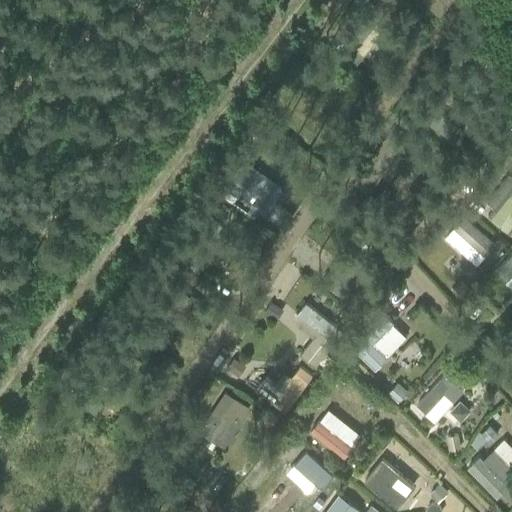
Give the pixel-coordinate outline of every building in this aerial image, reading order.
[(357,64),(384,28),(376,22),(389,5),(382,0),(370,0),(335,47),(357,64)] [(446,5),(451,0),(423,0),(439,15),(448,7),(446,5)] [(471,132),(431,104),(422,117),(462,145),(471,132)] [(353,181),(369,193),(382,174),(389,180),(396,169),(407,176),(412,169),(417,173),(428,158),(388,130),(353,181)] [(259,211),(265,215),(282,192),(280,184),(244,159),(224,187),(259,211)] [(444,168),(436,180),(444,185),(452,174),(444,168)] [(511,224),(511,176),(508,173),(487,201),(493,207),(487,215),(507,231),(511,224)] [(474,264),(496,244),(466,212),(443,232),(474,264)] [(187,233),(180,227),(171,237),(179,243),(187,233)] [(181,250),(170,239),(161,249),(172,260),(181,250)] [(511,252),(495,270),(511,285),(511,252)] [(370,284),(336,258),(321,279),(354,304),(370,284)] [(472,289),(461,278),(453,287),(464,298),(472,289)] [(182,309),(190,316),(200,303),(192,296),(182,309)] [(271,301),(264,312),(277,319),(283,309),(271,301)] [(364,326),(381,309),(375,304),(359,321),(364,326)] [(144,311),(134,305),(127,318),(137,324),(144,311)] [(381,309),(364,326),(348,342),(375,368),(387,356),(386,356),(372,342),(392,321),(381,309)] [(320,326),(298,350),(312,362),(334,338),(320,326)] [(350,366),(357,359),(346,348),(339,355),(350,366)] [(239,375),(246,365),(233,356),(226,367),(239,375)] [(272,402),(284,412),(312,374),(300,365),(291,377),(283,387),(273,402),(272,402)] [(148,384),(163,376),(157,366),(142,374),(148,384)] [(414,402),(433,419),(463,387),(444,370),(414,402)] [(408,391),(398,382),(388,392),(398,401),(408,391)] [(224,446),(228,440),(232,433),(251,406),(225,389),(198,429),(224,446)] [(341,455),(359,431),(325,405),(307,428),(341,455)] [(309,407),(296,407),(295,420),(309,421),(309,407)] [(266,429),(280,425),(276,412),(263,416),(266,429)] [(481,431),(481,432),(487,438),(490,441),(499,433),(489,424),(481,431)] [(458,433),(446,435),(449,450),(460,447),(458,433)] [(269,511),(307,469),(284,448),(246,490),(269,511)] [(467,466),(497,496),(511,481),(511,466),(493,448),(483,458),(479,455),(467,466)] [(364,479),(397,507),(415,485),(382,458),(364,479)] [(357,472),(354,462),(344,466),(347,475),(357,472)] [(448,491),(440,483),(430,492),(438,500),(448,491)] [(361,509),(338,493),(323,511),(358,511),(359,511),(361,509)] [(319,496),(313,504),(319,509),(325,501),(319,496)] [(427,511),(441,511),(442,511),(440,503),(432,502),(426,508),(427,511)]
